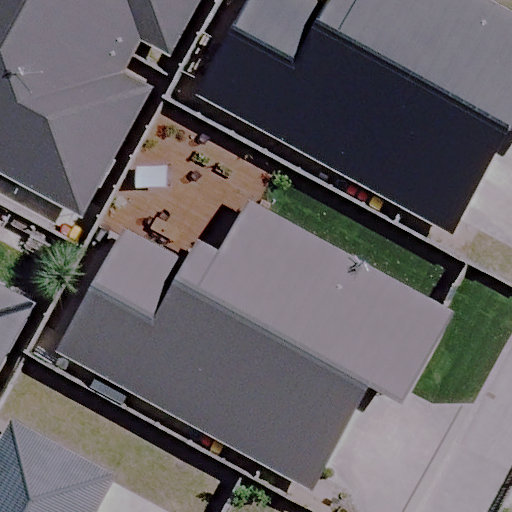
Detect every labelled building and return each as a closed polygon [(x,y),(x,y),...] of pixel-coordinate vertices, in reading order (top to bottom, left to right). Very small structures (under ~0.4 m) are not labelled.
[(125,54),(24,0),(0,0),(0,173),(74,213),(141,90),(113,76),(125,54)] [(189,0),(24,0),(125,54),(136,34),(163,49),(189,0)] [(296,0),(247,0),(196,96),(446,231),(503,127),(511,131),(511,22),(470,0),(352,0),(351,3),(346,0),(325,0),(319,12),(296,0)] [(118,235),(55,351),(305,486),(362,382),(397,401),(443,317),(239,206),(210,258),(189,246),(178,267),(118,235)] [(0,348),(25,303),(0,289),(0,348)] [(86,511),(106,477),(4,422),(0,430),(0,511),(86,511)]
